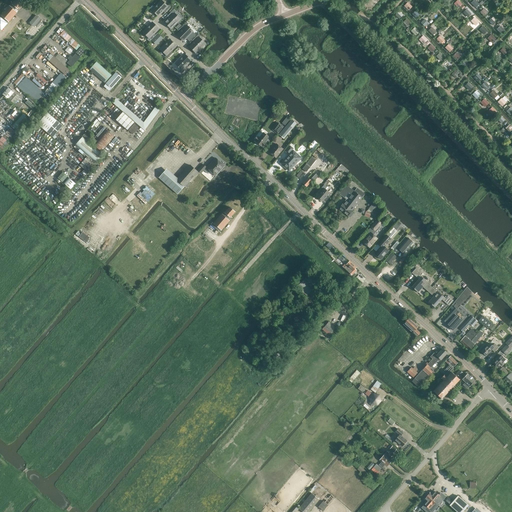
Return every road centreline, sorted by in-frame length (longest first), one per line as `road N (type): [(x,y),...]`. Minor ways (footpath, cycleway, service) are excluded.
road 1 (unclassified): [(490,389),(185,99)]
road 2 (track): [(73,504),(242,271),(303,211)]
road 3 (unclassified): [(380,511),(490,389)]
road 4 (unclassified): [(185,99),(84,0)]
road 5 (track): [(240,368),(236,355),(259,321),(203,266)]
road 6 (unclassified): [(185,99),(236,44),(284,14)]
